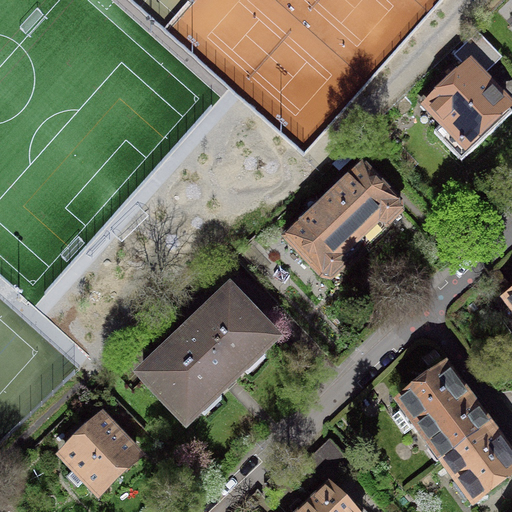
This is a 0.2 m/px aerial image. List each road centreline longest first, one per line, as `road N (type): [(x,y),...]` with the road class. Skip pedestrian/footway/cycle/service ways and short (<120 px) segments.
road 1 (residential): [(216,511),(426,311)]
road 2 (residential): [(426,311),(511,428)]
